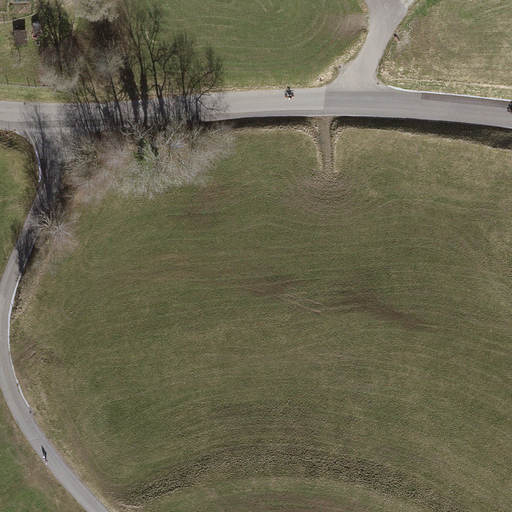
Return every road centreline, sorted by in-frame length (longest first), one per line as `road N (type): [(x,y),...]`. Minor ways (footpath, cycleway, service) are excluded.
road 1 (tertiary): [(0,115),(347,103),(511,116)]
road 2 (track): [(57,119),(56,161),(0,305)]
road 3 (track): [(0,365),(16,413),(94,511)]
